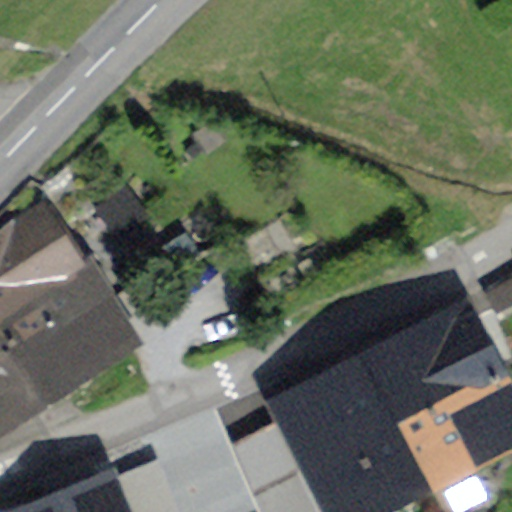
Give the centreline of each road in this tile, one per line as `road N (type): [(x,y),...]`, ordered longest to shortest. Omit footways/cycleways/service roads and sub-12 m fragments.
road 1 (residential): [(0,473),(360,322),(511,237)]
road 2 (primary): [(160,0),(0,163)]
